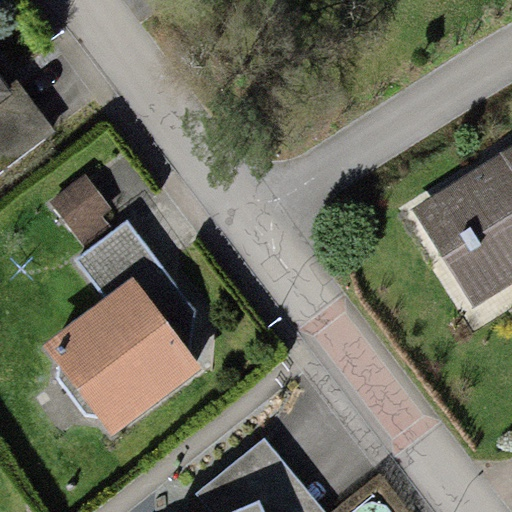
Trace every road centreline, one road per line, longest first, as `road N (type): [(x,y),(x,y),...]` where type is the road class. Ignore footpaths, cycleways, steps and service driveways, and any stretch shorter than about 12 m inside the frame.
road 1 (residential): [(460,511),(332,342),(254,221)]
road 2 (residential): [(511,57),(376,132),(254,221)]
road 3 (residential): [(254,221),(84,0)]
